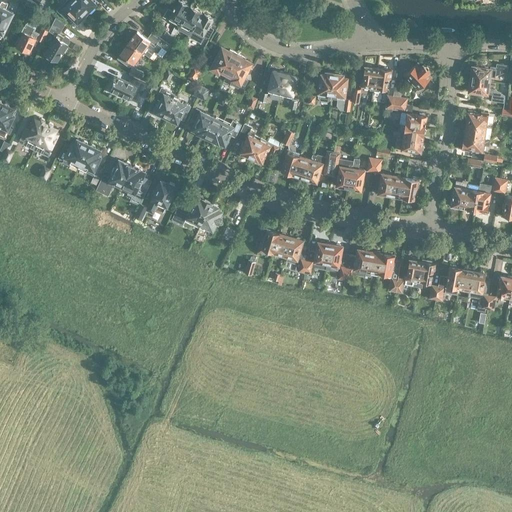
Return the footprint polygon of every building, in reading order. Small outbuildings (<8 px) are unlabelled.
[(87,14),(73,0),(69,0),(67,3),(65,2),(61,6),(77,21),(81,19),(82,19),(87,14)] [(73,0),(87,14),(93,8),(92,6),(95,3),(92,0),(73,0)] [(180,25),(190,5),(190,6),(179,0),(178,2),(177,2),(174,7),(175,8),(173,10),(168,7),(163,16),(164,17),(163,20),(175,27),(178,28),(180,25)] [(13,12),(6,9),(8,4),(2,1),(0,5),(0,36),(1,37),(13,12)] [(179,29),(178,29),(176,35),(179,36),(182,31),(189,35),(201,12),(202,11),(190,5),(180,25),(181,25),(179,29)] [(201,12),(189,35),(193,38),(195,37),(199,31),(203,34),(208,26),(209,26),(212,20),(211,20),(212,18),(201,12)] [(55,17),(48,30),(55,34),(53,37),(55,38),(46,54),(47,54),(48,57),(55,62),(59,62),(70,45),(61,40),(63,37),(59,34),(65,23),(55,17)] [(19,37),(15,43),(18,44),(17,45),(30,52),(36,38),(43,41),(48,30),(42,27),(39,32),(35,30),(36,28),(33,26),(26,22),(19,37)] [(166,31),(162,36),(171,42),(175,34),(178,29),(178,28),(175,27),(171,34),(166,31)] [(129,41),(142,51),(147,45),(157,52),(158,52),(162,46),(167,49),(170,45),(152,31),(148,38),(137,30),(129,41)] [(142,51),(129,41),(120,52),(122,53),(119,57),(130,66),(130,65),(132,66),(129,73),(140,78),(143,72),(135,68),(137,65),(134,62),(142,51)] [(220,70),(227,74),(238,53),(230,48),(229,50),(222,47),(212,67),(219,71),(220,70)] [(238,53),(227,74),(225,78),(231,81),(230,83),(238,88),(241,83),(245,85),(248,79),(244,77),(251,62),(245,59),(246,57),(238,53)] [(418,62),(404,75),(418,89),(431,77),(432,77),(428,73),(430,71),(423,64),(421,66),(418,62)] [(472,66),(471,78),(490,81),(490,77),(495,77),(495,75),(505,72),(507,72),(508,65),(497,63),(496,67),(491,66),(490,68),(472,66)] [(362,72),(361,81),(360,84),(371,86),(370,90),(374,91),(378,67),(365,65),(364,73),(362,72)] [(188,77),(194,81),(200,70),(194,67),(188,77)] [(378,67),(374,91),(380,91),(380,87),(387,88),(388,78),(391,78),(392,69),(378,67)] [(162,79),(169,82),(174,72),(168,69),(162,79)] [(268,92),(280,94),(285,73),(283,73),(282,71),(279,70),(278,72),(273,70),(268,92)] [(285,73),(280,94),(292,97),(297,76),(291,75),(290,73),(287,72),(286,74),(285,73)] [(332,93),(334,73),(326,72),(326,74),(320,74),(317,97),(318,97),(320,100),(328,101),(330,100),(331,100),(332,93)] [(334,73),(332,93),(337,94),(337,96),(338,96),(338,98),(342,106),(345,107),(344,110),(350,111),(352,101),(346,100),(346,98),(344,97),(347,77),(342,77),(343,74),(334,73)] [(135,86),(143,90),(146,83),(135,77),(132,84),(117,76),(110,90),(128,99),(135,86)] [(490,81),(471,78),(469,90),(493,94),(492,100),(504,102),(503,108),(509,109),(510,96),(507,96),(494,88),(489,88),(490,81)] [(192,94),(198,97),(203,86),(197,83),(192,94)] [(203,86),(198,97),(205,100),(210,89),(203,86)] [(161,115),(166,118),(175,98),(164,93),(166,89),(161,87),(155,100),(160,102),(155,111),(161,114),(161,115)] [(354,87),(352,101),(360,102),(362,89),(354,87)] [(394,95),(393,103),(407,105),(408,98),(401,96),(402,91),(395,89),(394,95)] [(258,100),(266,102),(268,93),(262,92),(260,92),(258,100)] [(222,95),(219,103),(224,105),(227,97),(222,95)] [(247,107),(254,109),(257,97),(251,95),(247,107)] [(387,95),(386,108),(392,109),(393,103),(394,95),(387,95)] [(175,98),(166,118),(170,120),(171,119),(177,122),(180,117),(184,119),(190,105),(175,98)] [(289,108),(296,109),(298,101),(291,99),(289,108)] [(2,102),(0,107),(0,124),(0,125),(0,134),(4,136),(14,115),(12,113),(14,108),(2,102)] [(393,103),(392,109),(398,110),(399,112),(401,113),(399,123),(405,124),(425,127),(427,116),(425,115),(425,114),(420,113),(419,114),(411,113),(412,105),(407,105),(393,103)] [(468,109),(466,124),(486,126),(493,127),(495,113),(482,111),(481,113),(474,112),(475,110),(468,109)] [(197,132),(202,134),(212,115),(201,110),(192,128),(197,131),(197,132)] [(28,140),(36,144),(47,121),(35,115),(32,121),(30,120),(21,138),(28,141),(28,140)] [(202,134),(214,140),(223,121),(212,115),(202,134)] [(223,121),(214,140),(219,142),(225,144),(229,134),(235,137),(241,124),(232,119),(230,124),(223,121)] [(47,121),(36,144),(43,147),(43,148),(49,151),(58,134),(55,132),(58,127),(47,121)] [(239,151),(251,157),(260,137),(255,134),(256,131),(251,129),(252,126),(245,123),(238,138),(244,141),(239,151)] [(405,124),(403,136),(423,139),(425,127),(405,124)] [(466,124),(465,136),(484,138),(486,126),(466,124)] [(282,142),(289,145),(295,132),(288,129),(282,142)] [(260,137),(251,157),(262,162),(267,152),(274,156),(282,140),(281,139),(282,140),(281,142),(269,136),(267,137),(266,140),(260,137)] [(423,139),(403,136),(401,151),(410,152),(410,150),(413,151),(412,153),(421,154),(423,139)] [(490,139),(484,138),(465,136),(463,148),(472,149),(472,151),(482,153),(483,145),(489,146),(490,139)] [(70,163),(78,167),(89,144),(77,138),(74,143),(72,142),(68,150),(63,147),(58,157),(63,159),(63,161),(69,164),(70,163)] [(0,148),(0,149),(5,152),(10,143),(4,140),(0,148)] [(89,144),(78,167),(92,173),(101,156),(98,154),(100,149),(89,144)] [(377,154),(390,156),(391,148),(378,146),(377,154)] [(7,148),(2,159),(9,162),(14,151),(7,148)] [(293,174),(299,155),(300,153),(289,149),(282,170),(293,174)] [(334,151),(330,175),(339,177),(337,185),(349,187),(354,160),(339,158),(340,152),(334,151)] [(483,160),(497,162),(498,155),(485,153),(483,160)] [(311,158),(305,178),(316,181),(319,174),(321,174),(327,156),(317,154),(316,155),(312,154),(311,158)] [(293,174),(305,178),(311,158),(299,155),(293,174)] [(367,170),(374,172),(376,158),(369,157),(367,170)] [(466,164),(484,168),(486,161),(468,157),(466,164)] [(121,188),(132,165),(119,158),(117,164),(115,163),(110,173),(111,174),(110,177),(104,175),(96,189),(108,195),(114,184),(121,188)] [(354,160),(349,187),(361,189),(365,170),(358,169),(360,159),(354,158),(354,160)] [(376,158),(374,172),(380,173),(380,168),(382,159),(376,158)] [(409,158),(408,164),(420,166),(421,160),(409,158)] [(39,176),(46,179),(51,168),(44,165),(39,176)] [(132,165),(121,188),(129,191),(128,193),(133,196),(137,186),(139,187),(144,177),(142,176),(145,171),(132,165)] [(391,194),(394,175),(382,173),(379,192),(391,194)] [(394,175),(391,194),(403,197),(406,177),(394,175)] [(406,177),(403,197),(415,199),(419,177),(414,176),(413,179),(406,177)] [(493,190),(499,191),(501,178),(495,177),(493,190)] [(501,178),(499,191),(505,192),(508,179),(501,178)] [(138,210),(135,216),(143,220),(148,210),(153,212),(157,203),(165,208),(176,186),(167,182),(166,183),(161,180),(148,206),(141,203),(138,210)] [(451,196),(449,205),(464,207),(467,188),(453,185),(452,193),(453,194),(453,196),(451,196)] [(467,188),(464,207),(475,209),(479,190),(467,188)] [(479,190),(475,209),(487,211),(491,192),(479,190)] [(503,203),(502,208),(504,208),(503,214),(511,215),(511,195),(507,194),(505,203),(503,203)] [(200,223),(211,202),(202,198),(202,199),(196,196),(187,214),(176,209),(172,219),(182,224),(184,221),(191,225),(192,223),(199,227),(200,223)] [(211,202),(200,223),(213,230),(215,225),(217,226),(221,216),(220,215),(222,211),(217,208),(218,206),(211,203),(211,202)] [(135,216),(138,210),(131,206),(126,217),(132,220),(135,216)] [(228,225),(224,234),(232,237),(236,228),(228,225)] [(274,252),(280,233),(268,229),(264,242),(261,241),(257,252),(266,254),(266,253),(273,255),(274,252)] [(280,233),(274,252),(286,255),(291,236),(280,233)] [(291,236),(286,255),(288,256),(286,264),(296,267),(295,269),(298,269),(298,271),(304,272),(308,250),(300,249),(303,240),(291,236)] [(308,250),(304,272),(311,274),(312,267),(325,269),(330,243),(318,241),(316,252),(308,250)] [(330,243),(325,269),(337,271),(336,279),(344,280),(348,258),(341,256),(343,246),(330,243)] [(348,258),(344,280),(351,281),(352,274),(366,276),(371,251),(359,249),(357,256),(349,254),(348,258)] [(371,251),(366,276),(366,277),(367,278),(368,275),(371,276),(371,271),(379,272),(382,253),(371,251)] [(382,253),(379,272),(386,274),(385,276),(390,277),(391,278),(389,290),(396,291),(398,277),(400,266),(392,265),(394,255),(382,253)] [(244,272),(252,274),(256,261),(255,261),(256,258),(251,256),(250,259),(249,258),(248,260),(245,259),(243,265),(246,266),(244,272)] [(398,277),(396,291),(403,293),(404,284),(418,286),(418,285),(422,260),(410,258),(407,274),(404,274),(403,279),(398,277)] [(418,285),(422,286),(422,282),(423,281),(431,282),(433,271),(435,272),(437,263),(433,262),(433,260),(427,259),(427,261),(422,260),(418,285)] [(457,294),(458,287),(462,267),(457,266),(455,264),(453,264),(451,265),(450,265),(448,276),(440,275),(438,285),(436,298),(442,299),(444,290),(445,290),(445,292),(457,294)] [(462,267),(458,287),(471,289),(474,270),(462,267)] [(474,270),(471,289),(469,296),(479,298),(477,310),(485,311),(486,308),(488,295),(490,281),(484,280),(486,272),(474,270)] [(497,287),(496,294),(510,296),(511,286),(511,276),(499,274),(498,280),(500,281),(499,288),(497,287)] [(432,284),(429,298),(436,299),(436,298),(438,285),(432,284)] [(488,295),(486,308),(493,310),(496,296),(488,295)]
